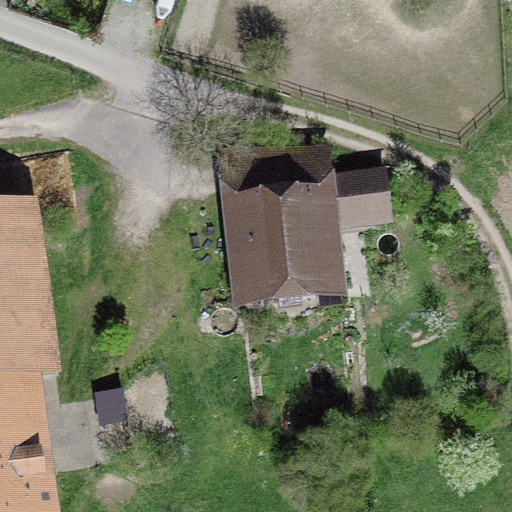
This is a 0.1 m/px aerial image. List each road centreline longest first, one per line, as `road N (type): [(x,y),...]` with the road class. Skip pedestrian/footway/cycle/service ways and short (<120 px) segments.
road 1 (track): [(178,92),(417,168),(463,199),(500,253),(511,288)]
road 2 (unclassified): [(0,26),(178,92)]
road 3 (track): [(178,92),(0,137)]
